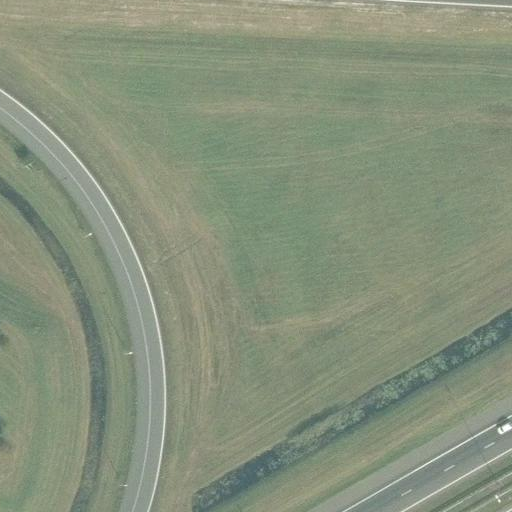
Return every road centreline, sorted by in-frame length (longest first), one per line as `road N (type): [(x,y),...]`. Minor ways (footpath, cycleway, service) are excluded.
road 1 (motorway): [(0,103),(83,177),(142,296),(156,397),(139,511)]
road 2 (motorway): [(511,438),(383,511)]
